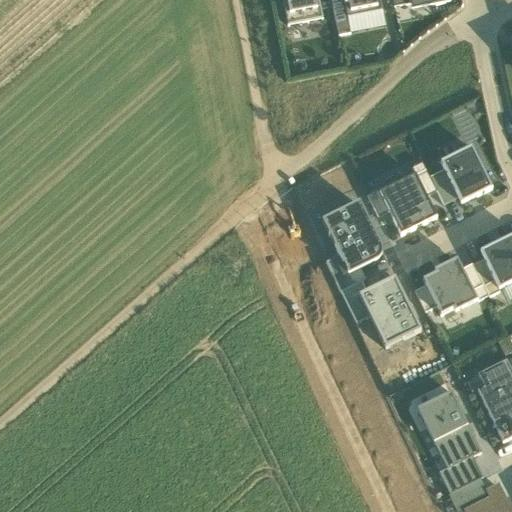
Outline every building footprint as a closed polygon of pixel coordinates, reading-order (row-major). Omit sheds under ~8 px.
[(282,0),(288,28),(323,22),(318,0),(282,0)] [(343,0),(343,1),(347,20),(382,13),(379,0),(343,0)] [(392,0),(394,10),(410,6),(408,0),(392,0)] [(408,0),(410,6),(413,6),(429,3),(429,4),(430,9),(450,5),(449,0),(408,0)] [(347,20),(343,1),(331,3),(338,38),(350,36),(347,20)] [(385,29),(382,13),(347,20),(350,36),(385,29)] [(477,199),(492,192),(471,150),(440,165),(444,172),(458,201),(460,205),(476,197),(477,199)] [(422,165),(412,171),(415,178),(426,199),(436,194),(429,180),(422,165)] [(444,208),(458,201),(444,172),(429,180),(436,194),(444,208)] [(415,178),(379,196),(388,214),(401,239),(436,221),(426,199),(415,178)] [(378,192),(367,198),(377,219),(388,214),(379,196),(378,192)] [(461,207),(477,199),(476,197),(460,205),(461,207)] [(348,277),(360,271),(355,261),(371,253),(374,249),(375,245),(375,241),(358,206),(322,224),(339,258),(348,277)] [(511,238),(480,255),(484,262),(499,292),(511,285),(511,238)] [(381,253),(375,241),(375,245),(374,249),(371,253),(355,261),(360,271),(375,264),(380,259),(381,256),(381,253)] [(365,282),(360,271),(348,277),(339,258),(326,264),(340,294),(362,284),(365,282)] [(434,273),(436,276),(458,265),(457,262),(434,273)] [(484,262),(473,267),(488,299),(489,299),(500,294),(499,292),(484,262)] [(440,318),(453,312),(476,301),(461,272),(458,265),(436,276),(423,283),(425,288),(436,310),(440,318)] [(472,266),(461,272),(476,301),(478,304),(488,299),(473,267),(472,266)] [(421,334),(395,281),(367,295),(359,298),(369,318),(385,351),(421,334)] [(362,284),(340,294),(355,325),(369,318),(359,298),(367,295),(362,284)] [(425,288),(414,293),(425,315),(436,310),(425,288)] [(478,304),(476,301),(453,312),(455,315),(478,304)] [(511,373),(507,362),(478,376),(484,389),(477,393),(503,445),(511,440),(511,373)] [(446,384),(452,394),(461,390),(456,379),(446,384)] [(469,406),(461,390),(452,394),(451,395),(459,411),(469,406)] [(447,471),(447,472),(473,459),(481,455),(459,411),(451,395),(451,394),(417,411),(447,471)] [(439,475),(450,497),(481,481),(483,480),(473,459),(447,472),(447,471),(439,475)] [(448,497),(455,511),(464,511),(488,500),(485,494),(487,493),(481,481),(450,497),(448,497)] [(505,511),(502,505),(505,504),(498,488),(487,493),(485,494),(488,500),(464,511),(505,511)]
